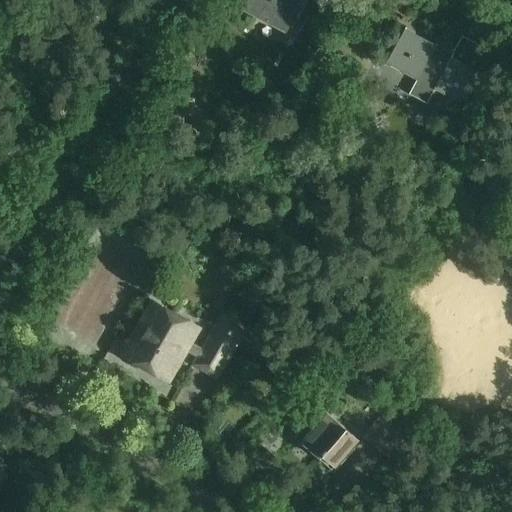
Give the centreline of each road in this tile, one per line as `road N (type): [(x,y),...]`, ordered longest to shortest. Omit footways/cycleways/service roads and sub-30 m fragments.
road 1 (residential): [(0,272),(160,0)]
road 2 (residential): [(215,511),(0,378)]
